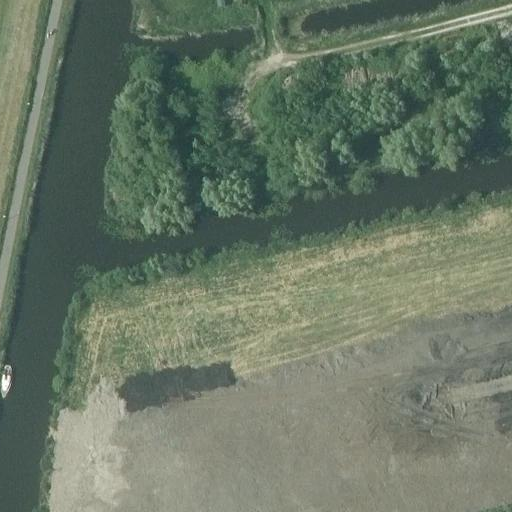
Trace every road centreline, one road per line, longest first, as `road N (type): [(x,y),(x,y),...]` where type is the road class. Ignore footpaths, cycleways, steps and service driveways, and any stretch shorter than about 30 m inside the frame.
road 1 (unclassified): [(0,290),(56,0)]
road 2 (track): [(279,65),(511,9)]
road 3 (track): [(264,5),(279,65),(194,91)]
